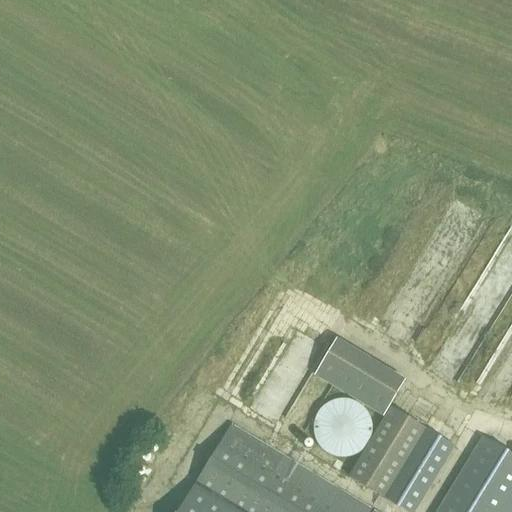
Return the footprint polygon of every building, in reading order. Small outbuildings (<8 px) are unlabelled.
[(423,325),(483,212),(440,189),(381,303),(423,325)] [(511,310),(504,325),(488,316),(452,377),(468,386),(489,349),(511,361),(511,310)] [(310,370),(378,413),(402,375),(334,332),(310,370)] [(299,374),(293,395),(313,401),(319,380),(299,374)] [(329,455),(332,456),(335,457),(339,458),(342,458),(346,458),(350,457),(354,456),(358,454),(361,451),(364,449),(366,446),(368,442),(370,439),(371,435),(372,432),(372,429),(372,426),(371,422),(370,419),(368,415),(366,412),(364,409),(361,406),(358,404),(354,402),(350,401),(346,400),(342,400),(338,400),(335,401),(332,402),(329,403),(326,405),(323,407),(321,409),(319,412),(317,415),(315,419),(314,423),(313,427),(313,431),(314,435),(315,439),(317,443),(319,446),(321,449),(323,451),(326,453),(329,455)] [(350,477),(383,497),(424,429),(391,409),(350,477)] [(180,511),(374,511),(232,427),(180,511)] [(424,429),(383,497),(382,498),(405,511),(417,511),(456,448),(424,429)] [(436,511),(511,511),(511,455),(481,437),(436,511)]
